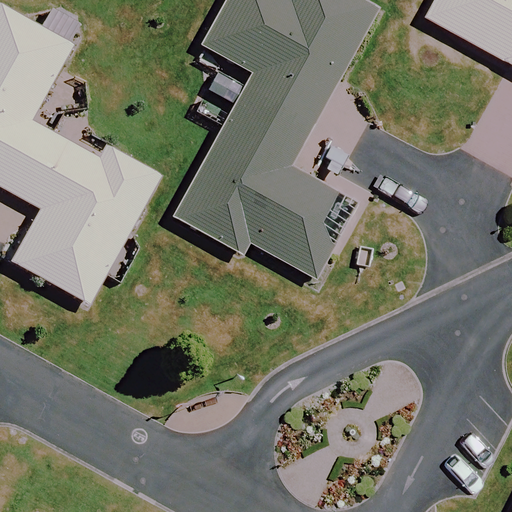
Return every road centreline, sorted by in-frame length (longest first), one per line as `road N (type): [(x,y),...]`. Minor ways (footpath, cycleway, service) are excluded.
road 1 (residential): [(218,488),(250,419),(292,376),(501,288)]
road 2 (residential): [(501,288),(387,511)]
road 3 (residential): [(218,488),(0,370)]
